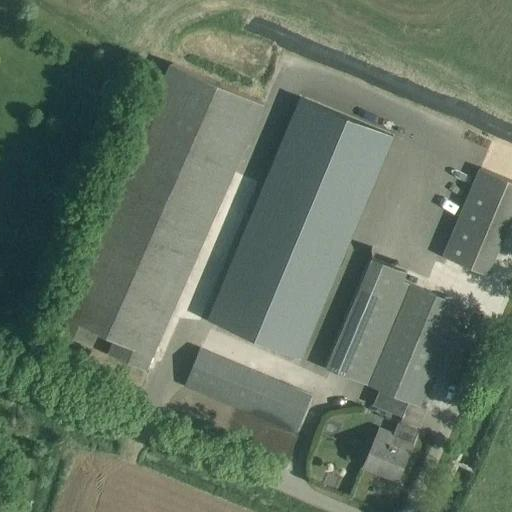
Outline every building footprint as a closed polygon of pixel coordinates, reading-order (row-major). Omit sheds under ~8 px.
[(264,103),(172,63),(54,329),(92,345),(98,331),(115,339),(109,353),(146,369),(264,103)] [(300,101),(211,318),(301,355),(391,136),(359,123),(301,99),(300,101)] [(489,274),(511,217),(511,183),(482,171),(447,257),(489,274)] [(371,258),(327,367),(420,407),(433,375),(452,382),(471,338),(452,330),(462,305),(403,280),(406,273),(371,258)] [(200,348),(193,367),(185,385),(296,431),(311,394),(200,348)] [(398,478),(419,430),(399,421),(390,442),(376,436),(364,464),(398,478)]
